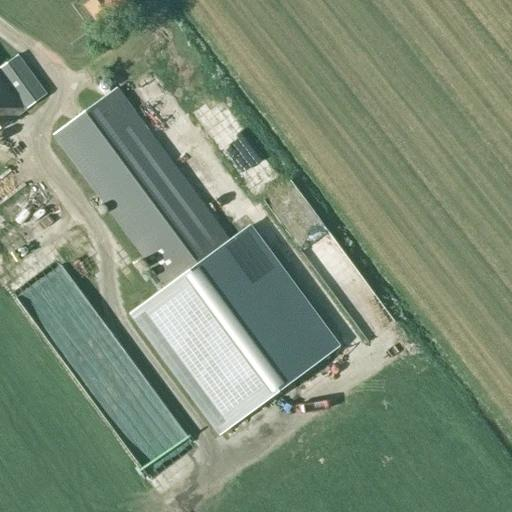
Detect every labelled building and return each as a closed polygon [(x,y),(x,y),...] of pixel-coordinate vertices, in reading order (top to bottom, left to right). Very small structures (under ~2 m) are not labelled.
[(101,28),(133,5),(129,0),(90,0),(84,4),(101,28)] [(0,127),(9,121),(7,118),(22,107),(24,110),(45,95),(16,55),(0,67),(0,127)] [(229,241),(116,88),(53,135),(165,287),(132,312),(221,432),(335,347),(247,227),(229,241)] [(209,91),(191,103),(229,160),(247,148),(209,91)] [(220,178),(213,189),(230,202),(238,191),(220,178)] [(0,270),(4,274),(19,257),(4,245),(0,249),(0,270)] [(56,253),(33,268),(50,293),(73,277),(56,253)]
